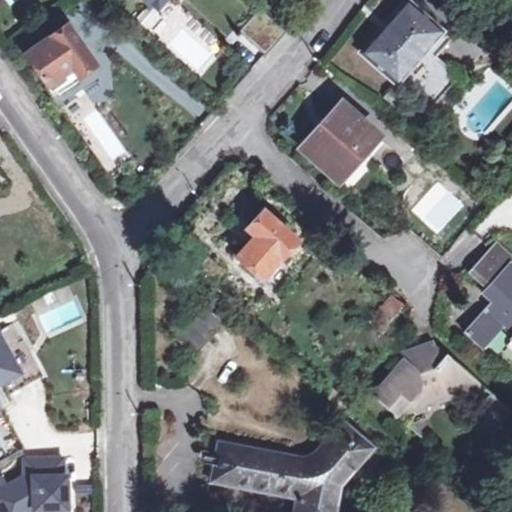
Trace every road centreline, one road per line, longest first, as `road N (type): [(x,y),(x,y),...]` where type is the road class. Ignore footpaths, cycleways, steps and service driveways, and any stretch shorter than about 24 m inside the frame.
road 1 (residential): [(116,511),(110,250)]
road 2 (residential): [(413,284),(244,126)]
road 3 (residential): [(110,250),(0,93)]
road 4 (residential): [(244,126),(110,250)]
road 5 (residential): [(340,0),(244,126)]
